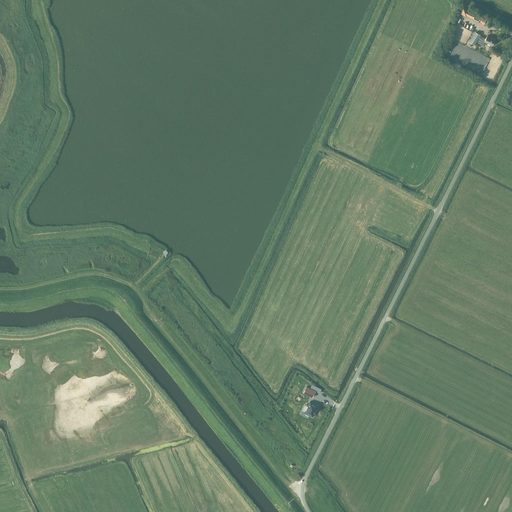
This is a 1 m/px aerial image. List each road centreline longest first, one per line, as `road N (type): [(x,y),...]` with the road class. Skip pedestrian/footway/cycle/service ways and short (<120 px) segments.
road 1 (unclassified): [(308,511),(304,478),(511,62)]
road 2 (track): [(0,289),(84,274),(133,287),(282,477),(301,490)]
